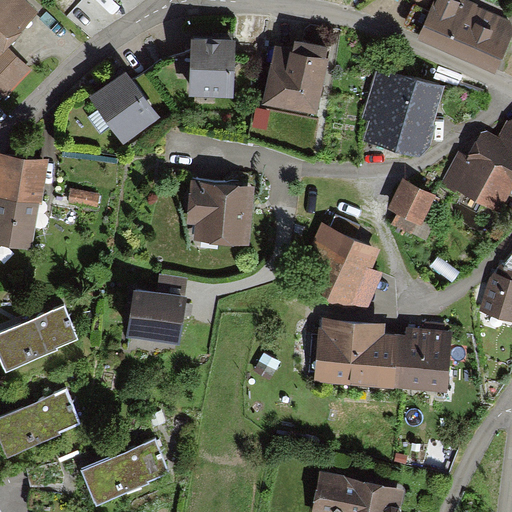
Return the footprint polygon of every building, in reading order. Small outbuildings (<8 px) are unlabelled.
[(6,40),(38,6),(31,0),(0,0),(0,92),(5,98),(35,68),(6,40)] [(418,33),(495,69),(511,33),(511,20),(511,18),(471,0),(415,0),(428,6),(428,7),(416,1),(407,21),(420,27),(418,33)] [(235,39),(192,38),(191,98),(234,98),(235,39)] [(291,51),(274,47),(263,103),(317,114),(328,58),(325,57),(327,46),(293,39),(291,51)] [(387,73),(375,70),(361,121),(369,123),(364,142),(420,157),(430,147),(436,125),(433,125),(444,88),(388,70),(387,73)] [(127,72),(89,99),(122,146),(160,119),(127,72)] [(460,149),(439,184),(457,194),(459,191),(502,213),(511,193),(511,121),(511,122),(509,120),(499,136),(489,130),(480,133),(468,153),(460,149)] [(0,239),(32,244),(40,199),(42,200),(50,154),(0,145),(0,239)] [(438,188),(403,172),(389,204),(399,208),(392,224),(427,240),(435,223),(425,218),(438,188)] [(257,181),(192,174),(187,220),(195,221),(194,237),(251,242),(257,181)] [(100,192),(71,187),(68,201),(97,206),(100,192)] [(323,220),(297,279),(357,304),(358,301),(367,305),(383,268),(373,264),(381,245),(353,233),(357,224),(336,215),(333,224),(323,220)] [(493,268),(479,307),(511,317),(511,250),(503,262),(501,261),(497,269),(493,268)] [(187,289),(134,280),(126,329),(179,337),(187,289)] [(64,301),(0,327),(0,351),(6,367),(57,347),(56,345),(78,336),(64,301)] [(322,323),(317,323),(315,375),(448,388),(452,327),(405,323),(405,328),(386,327),(386,316),(322,312),(322,323)] [(280,359),(264,350),(253,369),(270,378),(280,359)] [(67,385),(0,411),(0,430),(9,452),(60,431),(59,428),(80,419),(67,385)] [(157,433),(82,463),(97,500),(149,480),(148,478),(171,469),(157,433)] [(403,511),(405,505),(402,498),(405,483),(320,467),(310,511),(403,511)]
